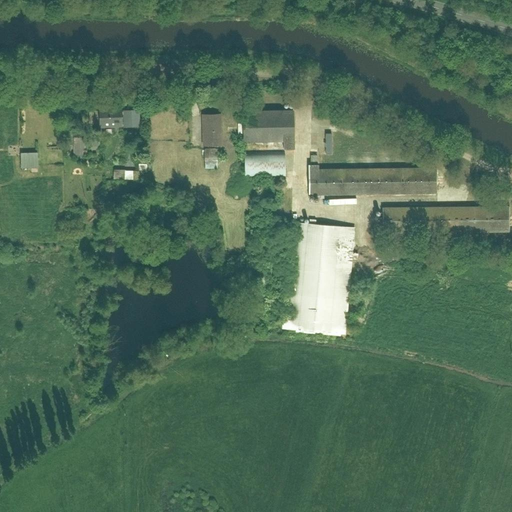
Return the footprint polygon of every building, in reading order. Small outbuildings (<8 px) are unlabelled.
[(122,109),(99,110),(99,131),(123,130),(122,109)] [(218,146),(218,113),(197,114),(197,146),(218,146)] [(295,153),(294,114),(244,114),(244,146),(283,146),(283,153),(295,153)] [(140,117),(128,117),(129,139),(141,138),(140,117)] [(74,140),(73,158),(86,158),(86,140),(74,140)] [(339,144),(338,152),(355,152),(355,145),(339,144)] [(19,154),(21,179),(33,179),(32,169),(37,169),(37,153),(19,154)] [(243,179),(285,179),(285,156),(243,156),(243,179)] [(439,196),(439,171),(312,173),(312,198),(439,196)] [(134,172),(134,184),(147,184),(147,172),(134,172)] [(227,202),(240,205),(244,187),(231,184),(227,202)] [(511,236),(511,210),(383,212),(383,237),(511,236)] [(343,336),(353,229),(290,224),(280,330),(343,336)]
